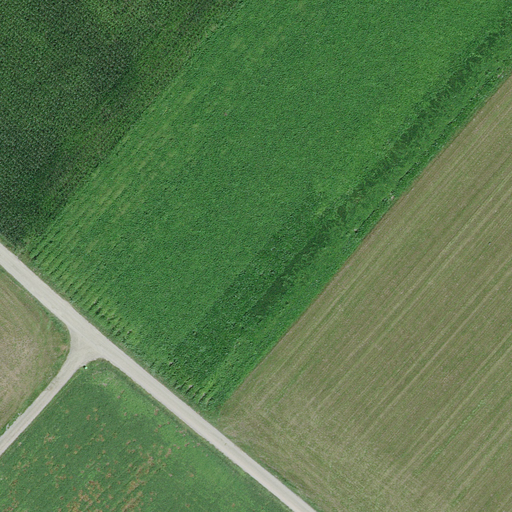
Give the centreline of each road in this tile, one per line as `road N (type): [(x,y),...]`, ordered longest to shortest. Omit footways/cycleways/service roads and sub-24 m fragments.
road 1 (track): [(0,247),(309,511)]
road 2 (track): [(97,337),(0,444)]
